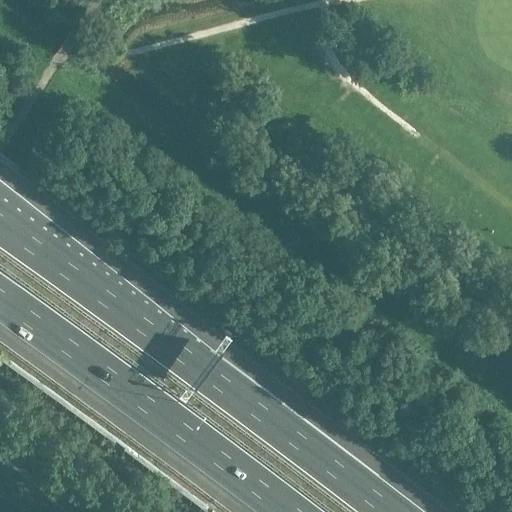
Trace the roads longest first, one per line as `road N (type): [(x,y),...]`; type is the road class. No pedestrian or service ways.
road 1 (track): [(35,103),(420,356),(511,429)]
road 2 (motorway): [(394,511),(0,224)]
road 3 (motorway): [(0,298),(292,511)]
